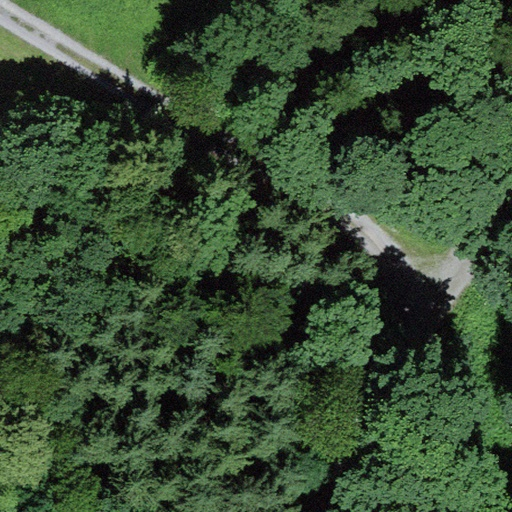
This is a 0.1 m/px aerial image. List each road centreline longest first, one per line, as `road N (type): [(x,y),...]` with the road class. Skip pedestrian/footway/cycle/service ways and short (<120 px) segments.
road 1 (track): [(361,257),(270,168),(0,8)]
road 2 (track): [(361,257),(362,414),(334,511)]
road 3 (track): [(511,136),(361,257)]
